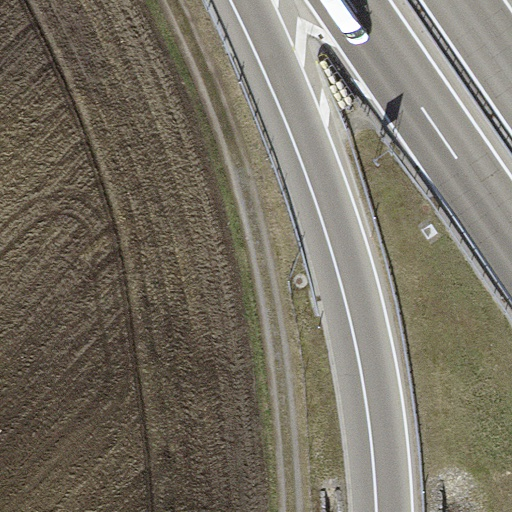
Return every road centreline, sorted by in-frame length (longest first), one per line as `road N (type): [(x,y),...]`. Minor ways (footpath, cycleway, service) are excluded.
road 1 (trunk): [(253,0),(354,256),(388,413),(397,511)]
road 2 (track): [(298,511),(265,243),(213,86),(174,0)]
road 3 (trunk): [(351,0),(511,234)]
